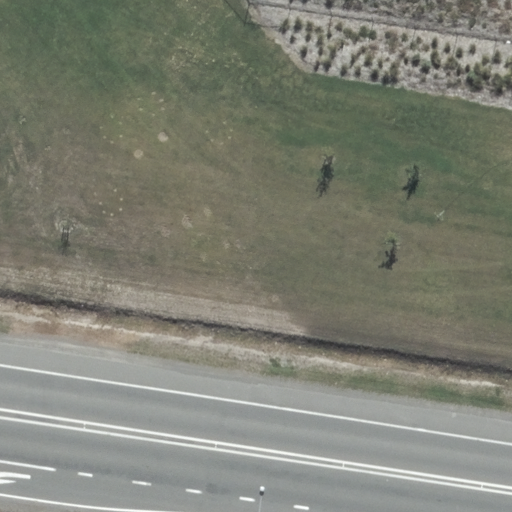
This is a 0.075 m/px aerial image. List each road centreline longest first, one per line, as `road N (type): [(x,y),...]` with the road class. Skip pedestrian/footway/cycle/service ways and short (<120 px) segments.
road 1 (trunk): [(424,477),(0,412)]
road 2 (trunk): [(424,477),(48,487),(0,479)]
